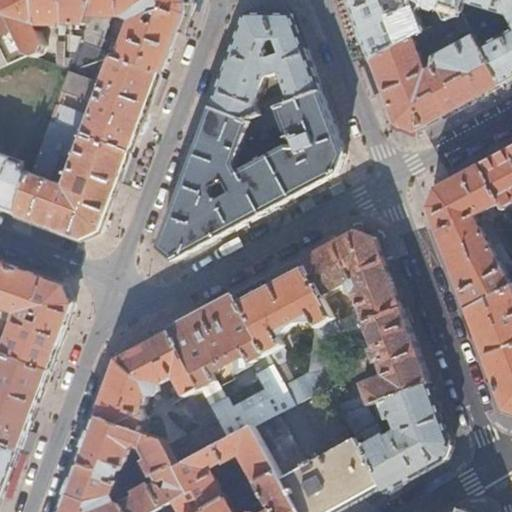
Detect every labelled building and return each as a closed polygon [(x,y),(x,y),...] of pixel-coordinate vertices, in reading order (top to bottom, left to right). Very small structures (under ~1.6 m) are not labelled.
[(0,0),(0,37),(19,28),(5,0),(0,0)] [(61,33),(67,34),(67,24),(67,0),(5,0),(19,28),(32,55),(39,58),(48,55),(50,46),(41,27),(61,27),(61,33)] [(67,0),(67,24),(90,24),(99,0),(67,0)] [(184,0),(99,0),(90,24),(83,43),(107,52),(115,55),(163,73),(177,35),(185,12),(187,5),(184,0)] [(469,4),(469,0),(354,0),(377,59),(424,34),(414,7),(419,5),(418,0),(417,0),(429,0),(449,8),(454,18),(466,12),(469,4)] [(511,0),(469,0),(469,4),(511,17),(511,32),(485,47),(505,85),(511,81),(511,0)] [(466,12),(454,18),(446,23),(434,29),(424,34),(377,59),(402,125),(420,131),(461,109),(505,85),(485,47),(480,37),(473,24),(466,12)] [(429,21),(434,29),(446,23),(442,14),(438,14),(431,18),(429,21)] [(243,119),(282,104),(286,96),(260,105),(269,77),(284,74),(287,102),(317,90),(297,15),(249,15),(233,59),(206,106),(243,119)] [(483,19),(473,24),(480,37),(490,32),(483,19)] [(83,43),(73,71),(96,80),(107,52),(83,43)] [(107,52),(96,80),(105,83),(115,55),(107,52)] [(87,116),(60,105),(53,123),(133,153),(148,112),(163,73),(115,55),(105,83),(88,127),(83,125),(87,116)] [(96,80),(73,71),(65,92),(88,101),(96,80)] [(169,259),(332,171),(340,152),(317,90),(287,102),(282,104),(243,119),(206,106),(182,170),(154,245),(169,259)] [(133,153),(53,123),(47,138),(79,150),(66,186),(34,174),(19,214),(86,239),(104,232),(116,197),(133,153)] [(34,174),(34,173),(22,169),(25,159),(0,149),(0,201),(4,203),(2,208),(19,214),(34,174)] [(511,150),(484,165),(508,209),(511,206),(511,150)] [(432,208),(470,309),(511,285),(511,277),(480,216),(497,207),(501,214),(508,210),(508,209),(484,165),(439,189),(432,208)] [(366,323),(406,307),(391,268),(380,238),(361,231),(305,261),(325,298),(335,292),(351,282),(351,283),(351,284),(351,286),(352,288),(353,289),(354,290),(356,291),(359,301),(355,303),(359,314),(338,322),(343,331),(362,324),(366,323)] [(9,341),(4,353),(52,371),(65,336),(77,304),(68,286),(2,261),(0,266),(0,314),(1,315),(4,309),(17,315),(15,322),(16,322),(9,341)] [(325,298),(305,261),(273,278),(239,296),(271,355),(287,347),(283,341),(294,327),(302,323),(317,322),(320,329),(328,325),(333,334),(328,336),(325,350),(338,354),(340,345),(343,331),(338,322),(334,315),(325,298)] [(511,411),(511,285),(470,309),(508,410),(511,411)] [(335,292),(325,298),(334,315),(343,310),(335,292)] [(256,428),(282,414),(298,405),(291,391),(276,365),(260,374),(268,389),(234,408),(223,387),(238,379),(236,375),(221,382),(218,376),(228,363),(235,359),(252,357),(255,364),(271,355),(239,296),(204,314),(173,331),(204,389),(226,428),(232,441),(256,428)] [(377,404),(383,402),(433,382),(418,342),(406,307),(366,323),(375,347),(371,349),(377,365),(380,364),(385,376),(364,385),(368,396),(341,406),(347,416),(377,404)] [(366,335),(362,324),(343,331),(340,345),(366,335)] [(204,389),(173,331),(146,346),(120,360),(99,415),(142,432),(149,414),(145,413),(151,398),(152,398),(153,398),(155,397),(156,397),(157,396),(158,395),(159,394),(159,393),(164,391),(172,406),(204,389)] [(0,351),(4,353),(9,341),(0,337),(0,351)] [(52,371),(4,353),(0,364),(0,442),(22,451),(37,410),(52,371)] [(298,405),(331,388),(332,382),(326,372),(291,391),(298,405)] [(433,382),(383,402),(393,425),(397,423),(402,435),(398,437),(396,434),(388,438),(379,420),(385,417),(377,404),(347,416),(359,437),(380,474),(391,493),(447,461),(455,441),(445,414),(433,382)] [(256,428),(303,511),(320,511),(325,510),(322,504),(380,474),(359,437),(321,458),(320,457),(314,460),(313,460),(308,462),(282,414),(256,428)] [(167,442),(142,432),(99,415),(82,460),(62,511),(154,511),(180,499),(194,491),(181,468),(172,450),(167,442)] [(303,511),(256,428),(232,441),(214,450),(195,460),(181,468),(194,491),(180,499),(186,511),(303,511)] [(214,450),(232,441),(226,428),(207,438),(214,450)] [(0,509),(6,494),(22,451),(0,442),(0,509)] [(181,468),(195,460),(185,442),(172,450),(181,468)]
